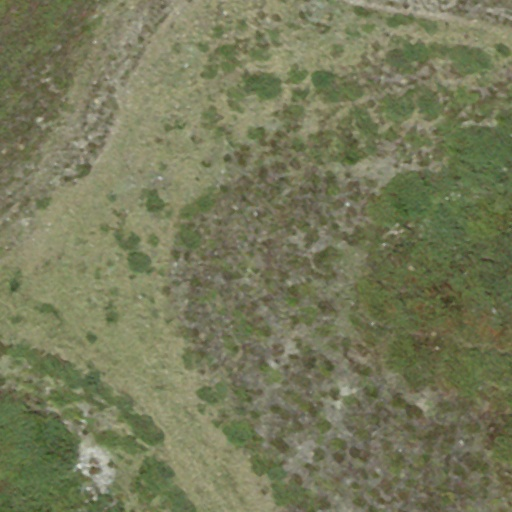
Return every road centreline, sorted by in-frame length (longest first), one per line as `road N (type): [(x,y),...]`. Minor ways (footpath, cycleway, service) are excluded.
road 1 (track): [(0,262),(84,219),(244,0)]
road 2 (track): [(303,0),(511,50)]
